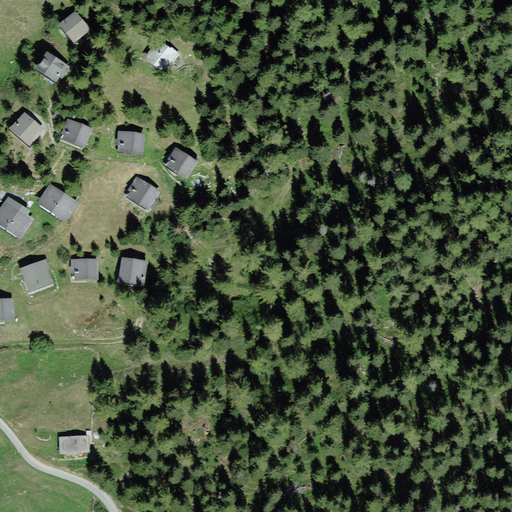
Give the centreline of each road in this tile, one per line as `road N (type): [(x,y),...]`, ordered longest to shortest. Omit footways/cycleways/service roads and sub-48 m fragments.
road 1 (track): [(0,343),(131,341),(143,334),(145,316),(123,298),(83,288)]
road 2 (residential): [(98,491),(28,460),(0,423)]
